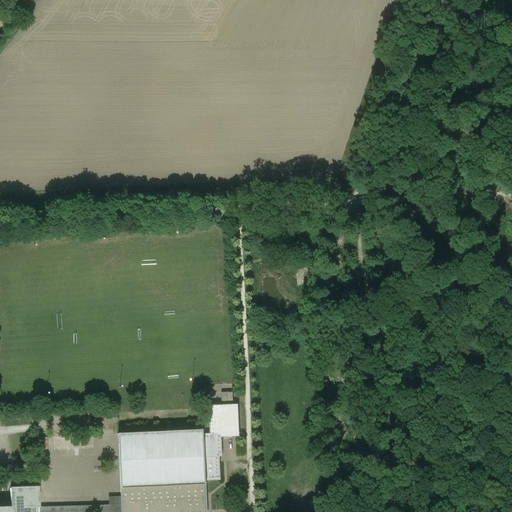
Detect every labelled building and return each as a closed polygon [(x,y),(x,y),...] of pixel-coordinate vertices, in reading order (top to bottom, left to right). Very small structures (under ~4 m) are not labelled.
[(233,392),(221,393),(222,404),(234,404),(233,392)] [(238,405),(209,406),(211,434),(219,434),(222,437),(222,438),(240,437),(238,405)] [(204,430),(118,434),(121,511),(190,511),(208,511),(206,481),(221,480),(220,458),(223,454),(222,438),(222,437),(219,434),(211,434),(204,434),(204,430)] [(52,436),(53,449),(95,446),(94,434),(52,436)] [(0,507),(0,511),(38,511),(38,487),(10,488),(11,507),(0,507)]
